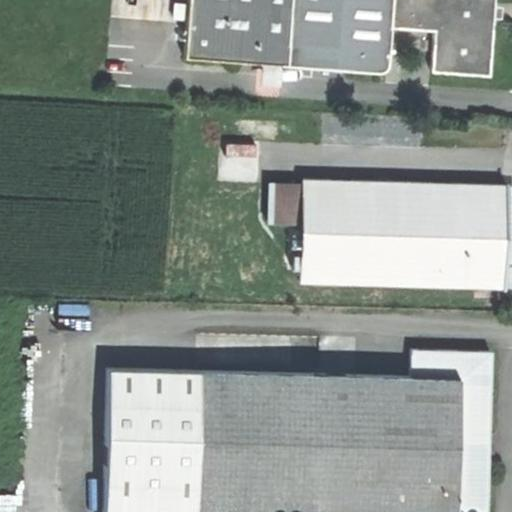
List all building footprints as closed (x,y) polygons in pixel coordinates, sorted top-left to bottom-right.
[(290,46),(293,0),(189,0),(185,59),(383,75),(387,72),(389,67),(391,53),(290,46)] [(293,0),(290,46),(391,53),(393,28),(394,0),(293,0)] [(394,0),(393,28),(438,31),(435,71),(493,75),(495,33),(497,0),(394,0)] [(505,183),(304,179),(304,187),(303,223),(300,281),(502,287),(504,237),(505,183)] [(303,223),(304,187),(271,186),(269,222),(303,223)] [(409,348),(408,374),(489,377),(490,351),(409,348)] [(197,369),(104,366),(100,511),(193,511),(194,503),(197,369)] [(408,374),(197,369),(194,503),(263,505),(386,509),(486,511),(488,442),(489,377),(408,374)] [(262,511),(263,505),(194,503),(193,511),(262,511)]
